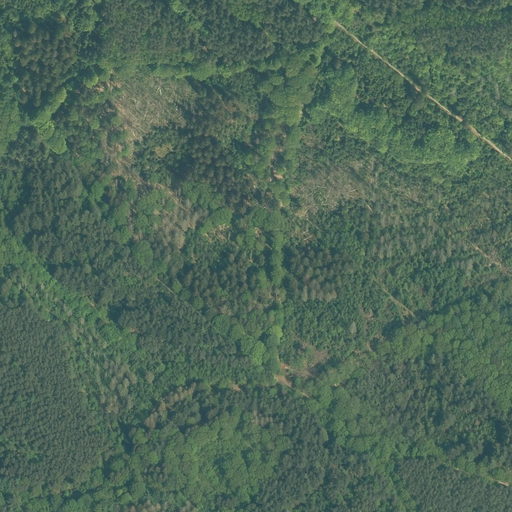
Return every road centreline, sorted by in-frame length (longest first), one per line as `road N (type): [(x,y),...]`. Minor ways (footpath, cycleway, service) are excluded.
road 1 (track): [(511,163),(333,26)]
road 2 (track): [(73,502),(99,490),(164,491),(205,511)]
